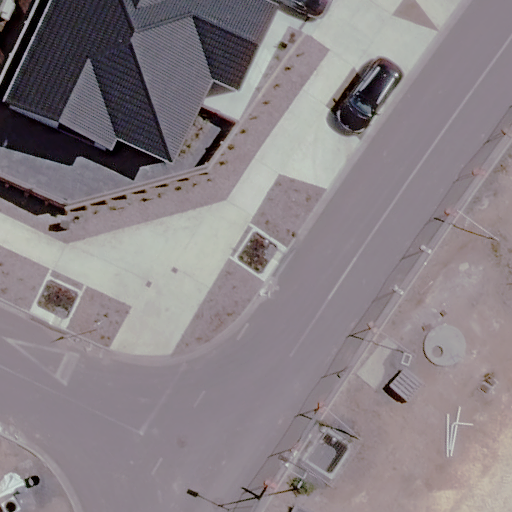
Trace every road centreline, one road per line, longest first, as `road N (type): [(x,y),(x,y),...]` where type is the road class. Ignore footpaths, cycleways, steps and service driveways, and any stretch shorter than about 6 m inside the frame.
road 1 (residential): [(511,33),(213,470)]
road 2 (residential): [(213,470),(0,368)]
